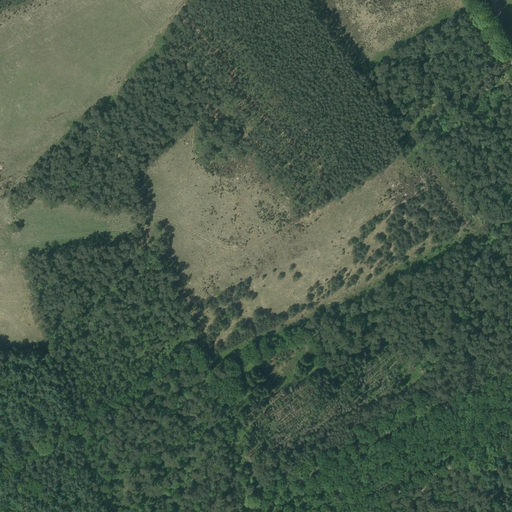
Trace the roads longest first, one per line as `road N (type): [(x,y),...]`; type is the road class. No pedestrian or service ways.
road 1 (track): [(0,205),(188,0)]
road 2 (track): [(359,511),(511,438)]
